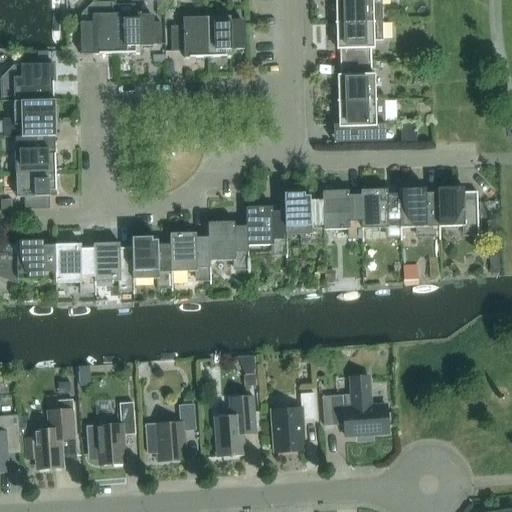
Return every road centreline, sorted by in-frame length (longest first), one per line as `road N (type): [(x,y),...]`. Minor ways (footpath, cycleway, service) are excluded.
road 1 (residential): [(295,160),(214,162),(201,186),(175,204),(100,207),(97,97),(293,94)]
road 2 (residential): [(42,511),(400,487)]
road 3 (residential): [(459,156),(295,160)]
road 4 (residential): [(438,511),(456,487),(447,465),(416,460),(400,487)]
